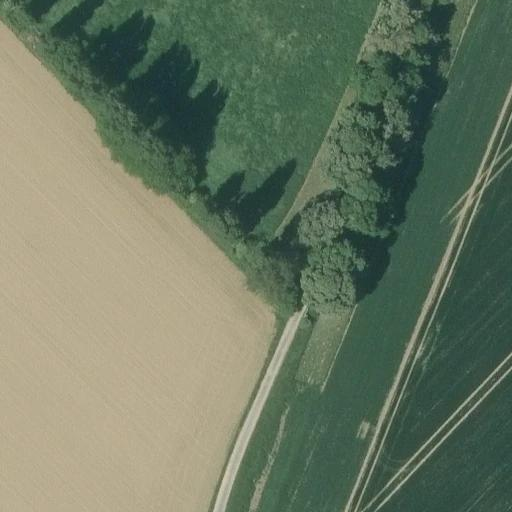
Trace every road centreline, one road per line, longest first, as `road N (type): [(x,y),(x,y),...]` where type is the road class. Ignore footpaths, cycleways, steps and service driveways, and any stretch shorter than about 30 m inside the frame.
road 1 (track): [(217,511),(293,328),(408,0)]
road 2 (track): [(0,20),(293,328)]
